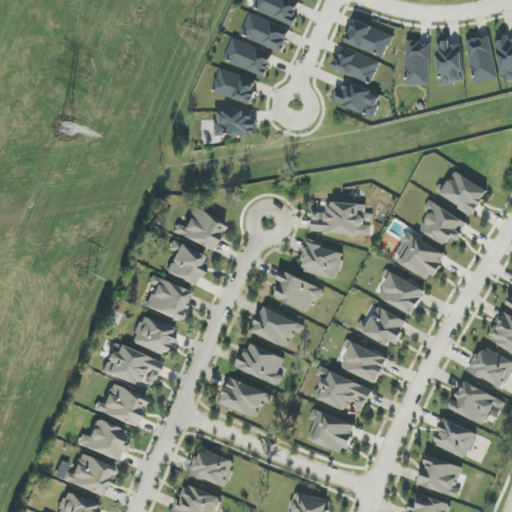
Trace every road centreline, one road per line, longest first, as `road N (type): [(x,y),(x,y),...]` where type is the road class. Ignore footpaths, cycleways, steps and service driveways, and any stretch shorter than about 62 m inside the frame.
road 1 (residential): [(368,511),(412,395),(511,227)]
road 2 (residential): [(269,223),(134,511)]
road 3 (residential): [(373,493),(181,412)]
road 4 (residential): [(511,1),(431,14),(368,0)]
